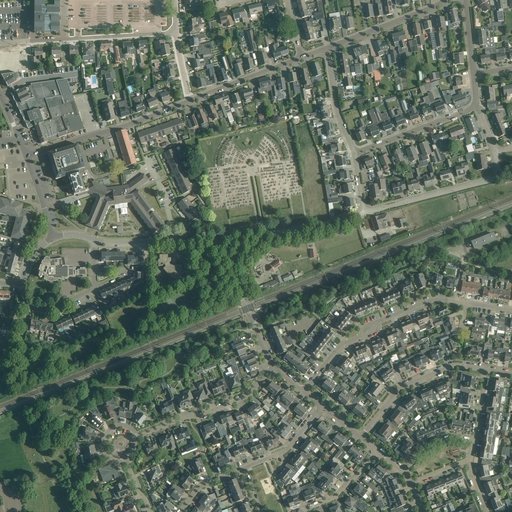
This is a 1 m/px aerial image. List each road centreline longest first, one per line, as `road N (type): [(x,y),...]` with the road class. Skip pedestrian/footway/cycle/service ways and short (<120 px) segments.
road 1 (residential): [(25,154),(135,123),(301,57)]
road 2 (residential): [(0,44),(175,33)]
road 3 (residential): [(363,213),(492,178),(495,153)]
road 4 (residential): [(137,437),(246,397),(274,367)]
road 5 (residential): [(360,437),(405,385),(453,365),(484,370)]
road 6 (residential): [(363,213),(263,236),(250,255),(229,263)]
road 7 (residential): [(327,47),(447,0)]
road 8 (residential): [(354,153),(473,107)]
